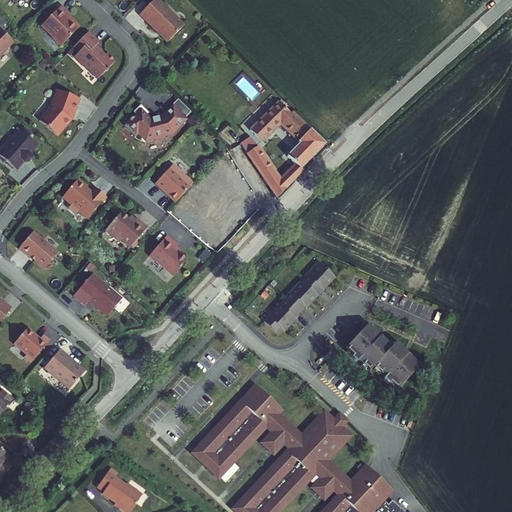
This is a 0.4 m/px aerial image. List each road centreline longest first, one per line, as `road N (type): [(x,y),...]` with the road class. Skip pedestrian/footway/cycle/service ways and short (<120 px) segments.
road 1 (tertiary): [(133,376),(340,156),(510,0)]
road 2 (tertiary): [(5,511),(133,376)]
road 3 (residential): [(133,376),(0,261)]
